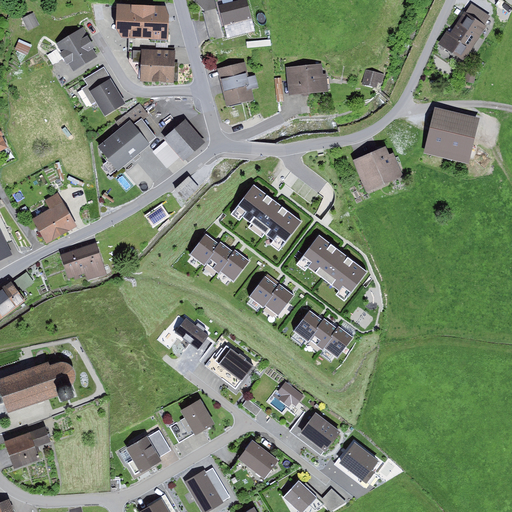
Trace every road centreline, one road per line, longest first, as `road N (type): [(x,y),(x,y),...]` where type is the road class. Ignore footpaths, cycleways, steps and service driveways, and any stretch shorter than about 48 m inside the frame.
road 1 (residential): [(222,143),(290,148),(384,124),(452,0)]
road 2 (residential): [(42,255),(167,186),(222,143)]
road 3 (track): [(140,384),(91,330),(0,348)]
road 4 (residential): [(251,424),(116,500)]
road 5 (residential): [(92,23),(132,86),(204,87)]
road 6 (residential): [(0,478),(34,500),(116,500)]
